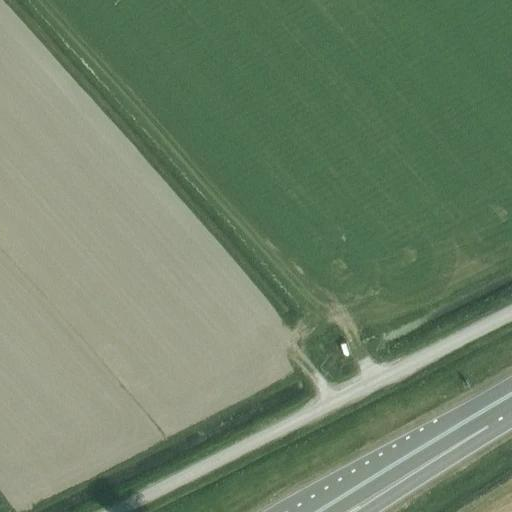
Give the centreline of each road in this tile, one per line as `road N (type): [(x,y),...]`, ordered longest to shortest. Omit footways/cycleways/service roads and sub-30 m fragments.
road 1 (unclassified): [(118,511),(511,313)]
road 2 (trunk): [(324,511),(511,394)]
road 3 (trunk): [(370,511),(488,434),(511,395)]
